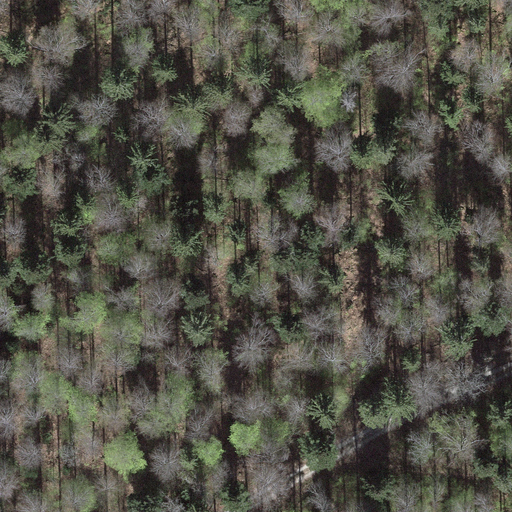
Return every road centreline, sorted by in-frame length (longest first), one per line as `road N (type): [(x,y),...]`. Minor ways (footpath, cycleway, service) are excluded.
road 1 (track): [(237,511),(375,428),(511,362)]
road 2 (track): [(347,445),(511,475)]
